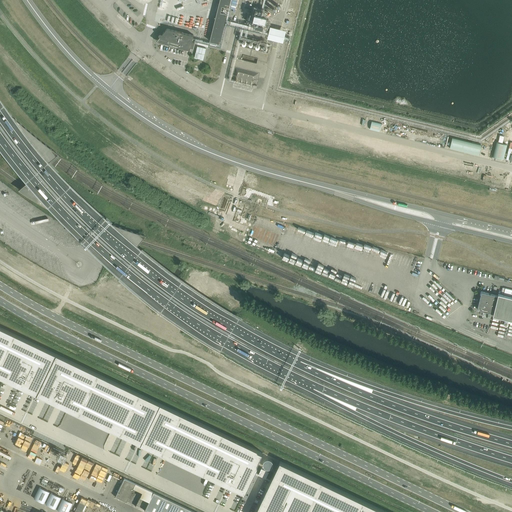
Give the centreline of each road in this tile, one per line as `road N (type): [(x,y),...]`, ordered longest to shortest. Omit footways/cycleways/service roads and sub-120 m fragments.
road 1 (secondary): [(464,511),(0,284)]
road 2 (secondary): [(0,299),(434,511)]
road 3 (motorway): [(0,132),(70,217),(165,300),(330,393)]
road 4 (motorway): [(310,370),(199,309),(141,266),(62,191),(0,114)]
road 5 (secondary): [(329,189),(203,150),(152,123),(88,73),(26,0)]
road 6 (motorway): [(511,444),(310,370)]
road 7 (motorway): [(511,427),(310,370)]
road 8 (motorway): [(330,393),(385,428),(511,480)]
road 9 (motorway): [(330,393),(511,458)]
road 10 (secondary): [(329,189),(511,241)]
road 11 (secondary): [(511,231),(329,189)]
